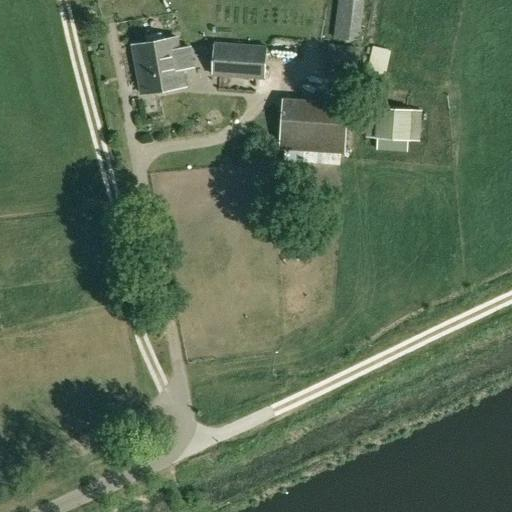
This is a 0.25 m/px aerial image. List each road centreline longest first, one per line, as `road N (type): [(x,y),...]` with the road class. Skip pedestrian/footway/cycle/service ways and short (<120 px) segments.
road 1 (unclassified): [(59,511),(166,462),(178,445),(177,400),(109,24)]
road 2 (track): [(63,0),(141,339),(162,387),(177,400)]
road 3 (track): [(178,445),(219,437),(511,296)]
